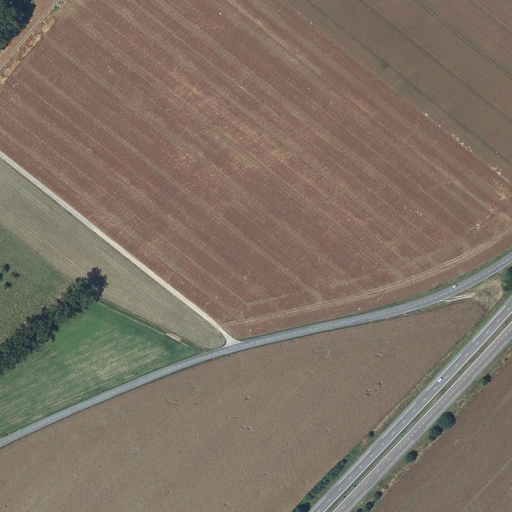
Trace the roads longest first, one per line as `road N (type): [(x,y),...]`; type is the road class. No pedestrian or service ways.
road 1 (tertiary): [(0,441),(164,369),(412,305),(511,255)]
road 2 (motorway): [(511,305),(317,511)]
road 3 (motorway): [(338,511),(511,329)]
